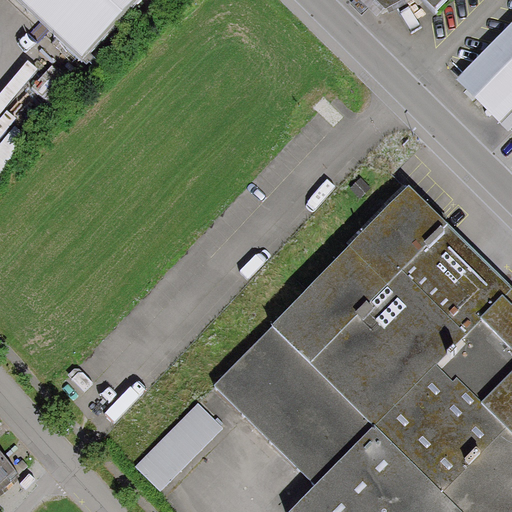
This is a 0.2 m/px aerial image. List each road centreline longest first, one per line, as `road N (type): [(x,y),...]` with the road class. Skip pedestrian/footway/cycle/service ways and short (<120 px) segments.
road 1 (residential): [(511,196),(313,0)]
road 2 (residential): [(0,390),(110,511)]
